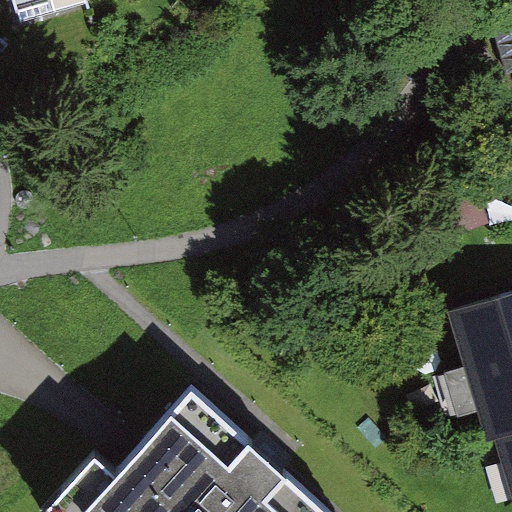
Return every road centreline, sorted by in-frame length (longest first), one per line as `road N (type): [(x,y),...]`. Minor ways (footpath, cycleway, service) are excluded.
road 1 (motorway): [(0,340),(152,231),(511,22)]
road 2 (motorway): [(364,0),(0,226)]
